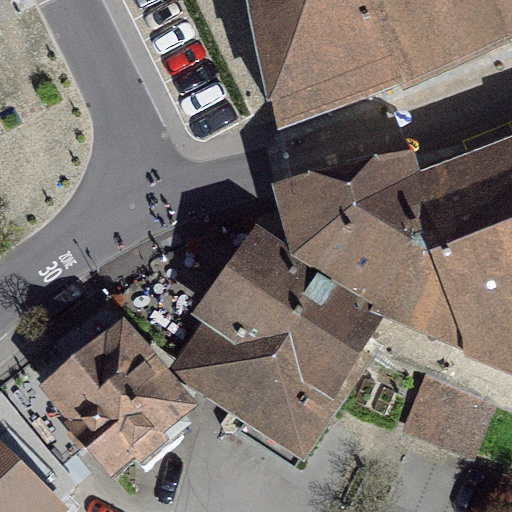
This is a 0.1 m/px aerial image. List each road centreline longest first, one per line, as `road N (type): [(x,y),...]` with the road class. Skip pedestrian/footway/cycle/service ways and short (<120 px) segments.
road 1 (residential): [(511,96),(239,177),(148,188)]
road 2 (residential): [(148,188),(78,0)]
road 3 (residential): [(0,299),(148,188)]
